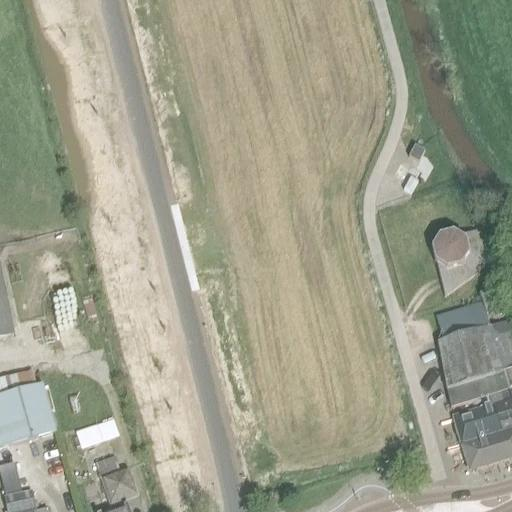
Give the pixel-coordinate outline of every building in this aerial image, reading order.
[(409,159),(419,165),(425,153),(415,148),(409,159)] [(431,251),(444,298),(473,279),(492,261),(483,232),(459,239),(453,235),(438,239),(431,251)] [(0,340),(14,338),(0,268),(0,340)] [(479,296),(481,306),(436,320),(443,344),(437,346),(449,411),(487,399),(491,397),(488,381),(493,378),(491,372),(511,365),(511,338),(497,291),(479,296)] [(511,365),(491,372),(493,378),(488,381),(491,397),(487,399),(490,408),(453,420),(465,464),(476,473),(511,463),(511,462),(511,365)] [(0,451),(56,435),(43,387),(36,389),(33,374),(0,381),(0,451)] [(100,447),(95,429),(76,435),(81,452),(100,447)] [(114,459),(96,465),(112,511),(108,511),(129,511),(128,509),(127,509),(126,504),(138,500),(129,472),(120,475),(114,459)] [(6,511),(35,511),(31,494),(4,500),(6,511)]
